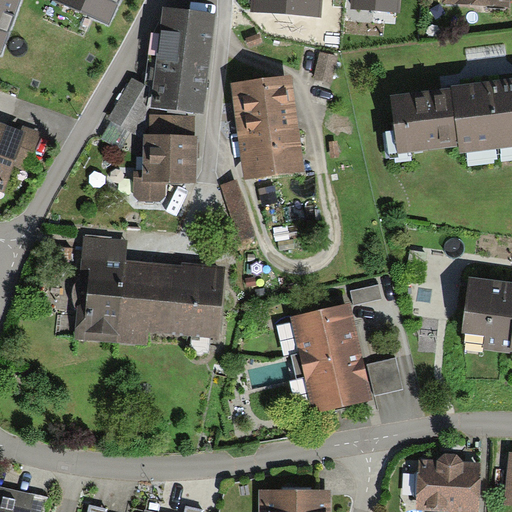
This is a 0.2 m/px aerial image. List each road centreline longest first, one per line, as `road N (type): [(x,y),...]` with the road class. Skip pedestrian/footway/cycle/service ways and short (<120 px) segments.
road 1 (residential): [(77,463),(177,466),(366,439)]
road 2 (residential): [(156,0),(18,246)]
road 3 (residential): [(366,439),(438,422),(511,424)]
